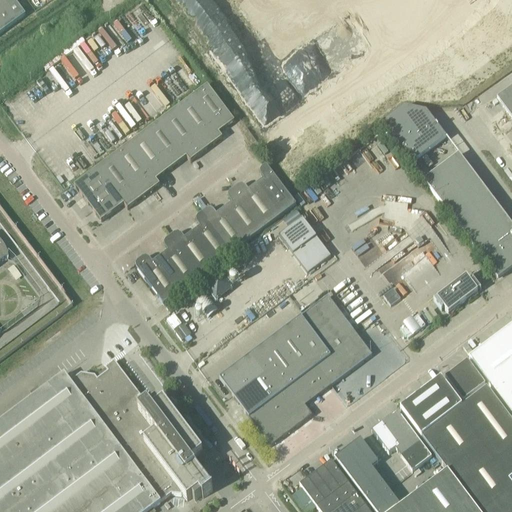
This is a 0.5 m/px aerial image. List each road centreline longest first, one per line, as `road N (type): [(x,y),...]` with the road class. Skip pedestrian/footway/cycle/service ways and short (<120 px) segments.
road 1 (unclassified): [(260,485),(511,296)]
road 2 (unclassified): [(94,266),(260,485)]
road 3 (unclassified): [(94,266),(243,154)]
road 4 (unknown): [(0,405),(125,307)]
road 5 (unclassified): [(0,140),(94,266)]
road 6 (unknown): [(172,369),(284,273)]
road 7 (unclassified): [(511,172),(471,118),(511,80)]
